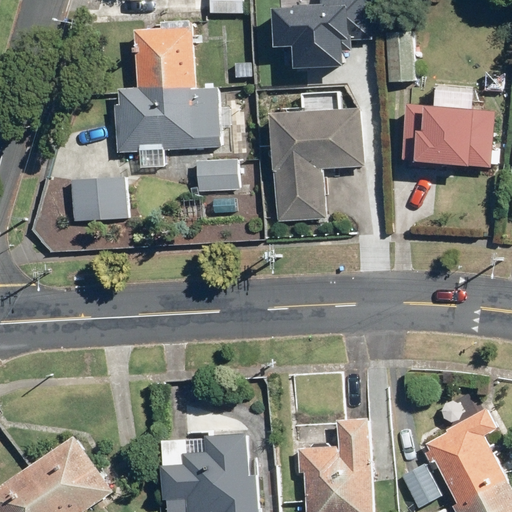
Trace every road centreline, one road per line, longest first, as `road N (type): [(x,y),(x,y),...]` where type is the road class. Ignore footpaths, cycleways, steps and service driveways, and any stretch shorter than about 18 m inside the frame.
road 1 (tertiary): [(511,313),(391,300),(0,324)]
road 2 (residential): [(42,0),(0,158)]
